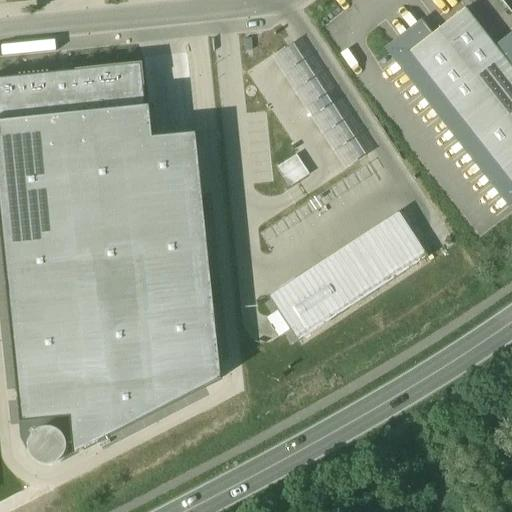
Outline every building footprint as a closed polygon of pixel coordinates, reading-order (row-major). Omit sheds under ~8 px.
[(422,19),(384,48),(508,207),(511,203),(511,32),(495,46),(465,8),(433,33),(422,19)] [(294,43),(273,56),(346,168),(366,155),(294,43)] [(141,65),(0,79),(0,224),(21,423),(70,418),(73,455),(221,380),(196,134),(153,139),(149,107),(146,107),(141,65)] [(310,175),(296,155),(277,168),(290,188),(310,175)] [(368,164),(261,234),(273,252),(380,182),(368,164)] [(398,212),(269,297),(286,323),(298,342),(428,257),(413,234),(398,212)]
